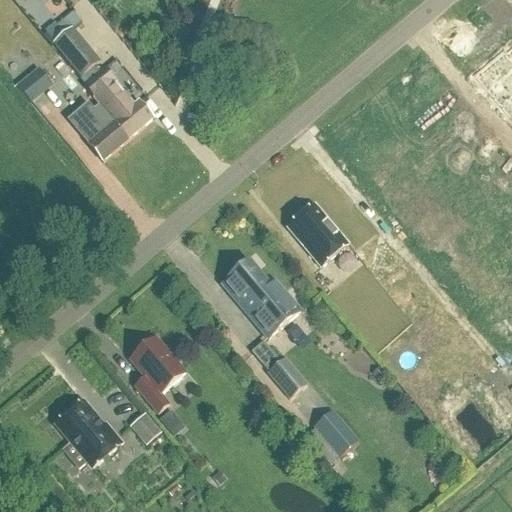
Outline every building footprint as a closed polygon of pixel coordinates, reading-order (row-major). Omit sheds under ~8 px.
[(72,33),(53,48),(81,82),(100,67),(72,33)] [(502,52),(471,78),(510,124),(511,122),(511,65),(504,56),(504,55),(502,52)] [(99,111),(128,145),(154,124),(139,106),(134,110),(115,88),(117,87),(105,73),(83,91),(100,110),(99,111)] [(82,111),(68,93),(45,111),(60,129),(82,111)] [(87,148),(103,167),(128,145),(99,111),(82,125),(96,141),(87,148)] [(315,211),(287,234),(320,274),(348,250),(315,211)] [(248,267),(222,289),(268,344),(300,317),(274,286),(269,291),(248,267)] [(185,378),(155,342),(130,364),(145,382),(135,391),(158,418),(169,409),(160,399),(185,378)] [(281,367),(263,346),(251,356),(269,378),(268,378),(290,404),(306,390),(285,364),(281,367)] [(370,378),(377,387),(385,380),(377,372),(370,378)] [(82,407),(56,429),(72,447),(63,455),(78,474),(87,466),(93,472),(121,449),(105,429),(102,431),(82,407)] [(332,416),(314,432),(340,463),(358,447),(332,416)] [(130,431),(146,450),(161,438),(145,418),(130,431)]
